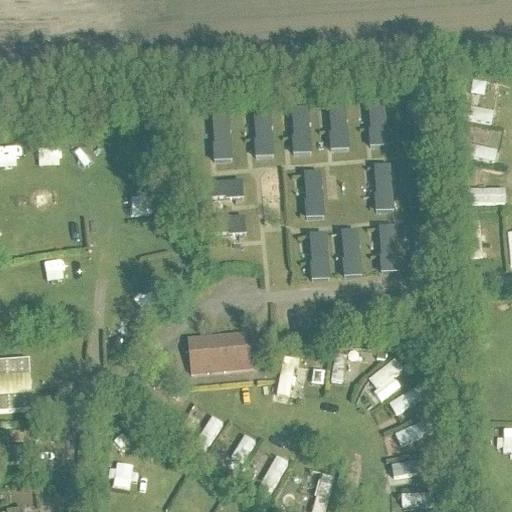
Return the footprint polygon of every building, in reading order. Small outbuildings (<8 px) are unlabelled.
[(463,100),(465,88),(458,87),(456,99),(463,100)] [(406,104),(409,149),(425,148),(422,103),(406,104)] [(383,106),(368,108),(372,153),(387,151),(383,106)] [(344,110),(328,112),(332,156),(348,155),(344,110)] [(307,114),(291,115),(295,160),(310,159),(307,114)] [(269,117),(253,119),(258,164),(273,163),(269,117)] [(227,121),(212,122),(216,167),(231,166),(227,121)] [(456,137),(465,139),(467,131),(458,129),(456,137)] [(467,163),(464,177),(493,184),(496,170),(467,163)] [(409,170),(412,215),(425,214),(422,169),(409,170)] [(374,172),(377,218),(393,217),(390,171),(374,172)] [(304,179),(308,224),(323,223),(320,178),(304,179)] [(241,187),(196,191),(197,206),(243,202),(241,187)] [(338,189),(338,231),(350,232),(351,189),(338,189)] [(244,223),(198,227),(200,242),(245,239),(244,223)] [(413,230),(417,276),(433,275),(430,229),(413,230)] [(379,234),(383,280),(398,278),(394,233),(379,234)] [(341,238),(346,283),(361,282),(356,237),(341,238)] [(147,240),(129,241),(130,259),(148,258),(147,240)] [(309,241),(313,287),(329,285),(324,240),(309,241)] [(255,339),(188,345),(191,380),(258,373),(255,339)] [(378,356),(377,364),(385,365),(386,357),(378,356)] [(0,417),(32,416),(29,365),(0,367),(0,417)] [(414,368),(405,375),(414,386),(423,378),(414,368)] [(363,396),(378,409),(401,384),(387,371),(363,396)] [(289,416),(294,378),(279,376),(274,414),(289,416)] [(341,401),(343,385),(331,384),(329,400),(341,401)] [(437,401),(429,404),(435,417),(442,413),(437,401)] [(387,418),(393,432),(423,419),(417,405),(387,418)] [(180,433),(176,440),(187,447),(191,440),(180,433)] [(206,468),(220,440),(210,435),(195,463),(206,468)] [(392,448),(398,464),(421,455),(414,439),(392,448)] [(434,442),(433,456),(443,456),(444,443),(434,442)] [(239,483),(254,458),(242,451),(227,476),(239,483)] [(271,511),(285,478),(272,473),(259,507),(271,511)] [(245,475),(237,487),(248,494),(255,482),(245,475)] [(450,497),(437,498),(437,507),(451,507),(450,497)]
